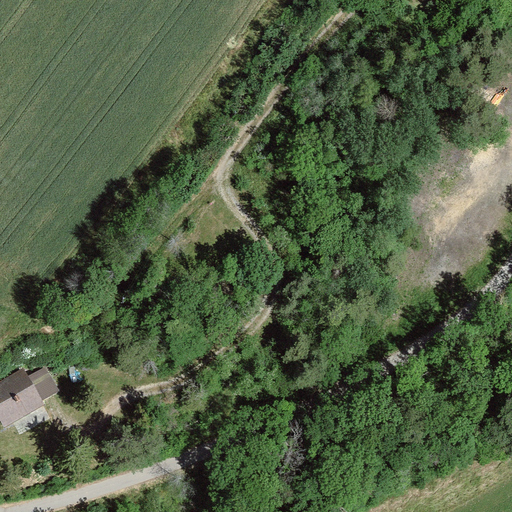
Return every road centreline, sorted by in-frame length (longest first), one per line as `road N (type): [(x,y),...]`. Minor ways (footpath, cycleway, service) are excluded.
road 1 (track): [(108,420),(120,398),(203,376),(257,331),(275,301),(277,267),(226,189),(223,169),(361,0)]
road 2 (unclassified): [(20,511),(166,469),(362,384),(440,339),(511,272)]
